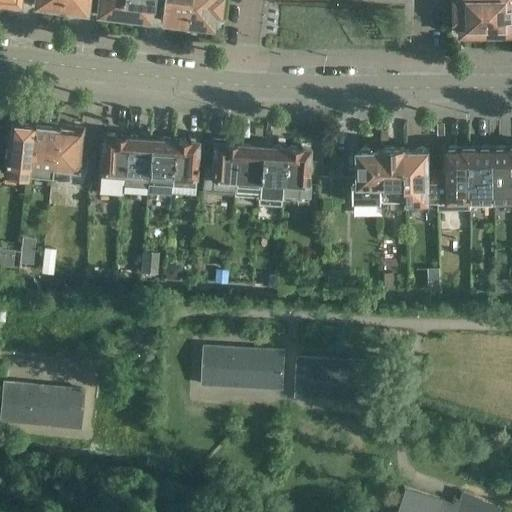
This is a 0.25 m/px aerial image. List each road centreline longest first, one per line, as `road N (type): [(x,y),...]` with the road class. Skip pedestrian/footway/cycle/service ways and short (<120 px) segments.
road 1 (secondary): [(239,86),(0,58)]
road 2 (secondary): [(427,88),(239,86)]
